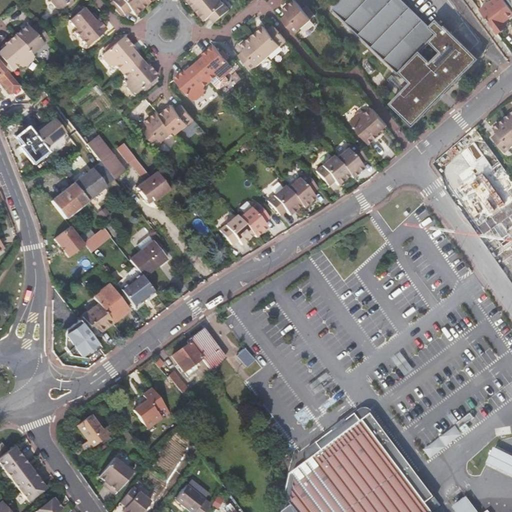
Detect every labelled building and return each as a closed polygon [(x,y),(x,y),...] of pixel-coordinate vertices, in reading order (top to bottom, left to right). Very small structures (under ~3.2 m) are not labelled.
[(49,0),(49,1),(56,8),(58,8),(59,9),(70,0),(49,0)] [(128,0),(111,0),(120,9),(128,0)] [(128,0),(120,9),(125,14),(131,9),(134,14),(136,12),(140,9),(146,3),(143,0),(128,0)] [(223,0),(204,0),(196,7),(202,13),(205,17),(207,19),(211,15),(216,21),(231,8),(223,0)] [(288,13),(283,18),(295,33),(313,18),(297,0),(294,0),(290,4),(286,7),(284,9),(288,13)] [(400,72),(402,70),(415,82),(394,103),(413,122),(431,104),(476,59),(446,27),(437,20),(431,26),(403,0),(343,0),(335,9),(400,72)] [(488,0),(479,7),(495,28),(503,21),(502,19),(511,11),(511,8),(505,0),(488,0)] [(87,44),(103,26),(98,21),(96,19),(94,20),(89,15),(83,7),(68,20),(76,29),(74,31),(86,44),(87,44)] [(48,40),(43,33),(36,25),(30,29),(26,25),(25,26),(21,29),(14,35),(31,55),(48,40)] [(87,44),(86,44),(106,28),(104,25),(103,26),(87,44)] [(270,55),(288,39),(275,25),(269,29),(266,25),(264,26),(260,30),(253,35),(270,55)] [(115,64),(121,71),(139,56),(135,51),(131,47),(133,45),(124,34),(102,53),(103,55),(103,57),(109,64),(111,64),(113,66),(115,64)] [(0,50),(0,62),(9,73),(18,65),(20,68),(22,67),(24,67),(31,61),(31,59),(33,57),(31,55),(14,35),(3,45),(5,47),(1,50),(0,50)] [(252,70),(270,55),(253,35),(247,41),(243,44),(241,45),(245,50),(239,55),(252,70)] [(201,58),(197,62),(211,79),(218,73),(221,76),(222,75),(225,75),(231,70),(231,67),(233,65),(214,43),(204,52),(205,55),(201,58)] [(139,56),(121,71),(127,78),(125,80),(126,82),(126,84),(132,91),(134,91),(136,92),(158,74),(148,63),(146,65),(143,61),(139,56)] [(0,79),(11,93),(20,85),(9,73),(0,62),(0,79)] [(211,79),(197,62),(192,66),(188,70),(186,67),(175,77),(194,99),(195,97),(198,98),(205,92),(205,89),(206,88),(204,85),(211,79)] [(195,118),(183,104),(177,108),(173,104),(171,105),(168,108),(161,114),(175,131),(178,134),(195,118)] [(366,114),(362,109),(350,119),(370,143),(391,126),(374,107),(366,114)] [(161,114),(159,111),(153,116),(149,120),(147,121),(151,126),(145,130),(158,146),(175,131),(161,114)] [(65,131),(54,117),(51,120),(43,127),(41,125),(33,131),(45,147),(65,131)] [(43,127),(51,120),(50,118),(41,125),(43,127)] [(511,145),(511,125),(506,118),(494,128),(497,133),(492,138),(504,152),(511,145)] [(33,131),(29,126),(16,136),(22,144),(19,146),(33,163),(48,151),(45,147),(33,131)] [(98,135),(87,144),(100,161),(114,178),(125,170),(98,135)] [(367,157),(354,142),(336,158),(350,174),(353,177),(360,172),(363,168),(365,167),(361,162),(367,157)] [(148,175),(123,143),(117,148),(128,163),(129,162),(142,179),(148,175)] [(511,179),(509,175),(494,154),(486,159),(479,165),(471,171),(468,173),(468,174),(494,211),(510,234),(511,232),(511,179)] [(336,158),(334,155),(316,170),(329,185),(335,180),(339,185),(340,183),(344,180),(350,174),(336,158)] [(114,178),(100,161),(73,182),(73,183),(87,200),(106,185),(105,185),(114,178)] [(318,186),(305,171),(287,186),(302,203),(304,206),(311,200),(315,197),(316,196),(312,191),(318,186)] [(156,173),(150,177),(163,194),(168,190),(156,173)] [(163,194),(150,177),(135,188),(144,200),(150,196),(153,201),(163,194)] [(87,200),(73,183),(51,200),(65,218),(87,200)] [(285,184),(268,199),(280,214),(286,209),(290,213),(292,212),(295,209),(302,203),(287,186),(285,184)] [(253,233),(255,236),(262,231),(266,227),(268,226),(264,222),(270,217),(257,202),(239,217),(253,233)] [(239,217),(236,214),(219,229),(231,244),(237,239),(241,243),(243,242),(247,239),(253,233),(239,217)] [(84,243),(70,225),(54,238),(68,257),(85,244),(84,243)] [(89,228),(80,236),(84,242),(94,234),(89,228)] [(103,229),(96,234),(101,241),(108,236),(103,229)] [(153,241),(129,260),(142,276),(166,258),(153,241)] [(138,271),(118,287),(133,307),(154,291),(142,276),(138,271)] [(108,284),(92,296),(98,304),(112,322),(128,310),(108,284)] [(112,322),(98,304),(84,315),(98,333),(112,322)] [(80,321),(68,305),(62,309),(62,312),(73,326),(80,321)] [(202,359),(212,372),(226,358),(206,327),(189,341),(191,343),(202,359)] [(79,329),(62,342),(62,351),(66,356),(87,340),(79,329)] [(191,343),(189,344),(173,356),(184,372),(196,364),(202,359),(191,343)] [(247,347),(246,347),(238,354),(248,366),(255,359),(246,348),(247,347)] [(158,358),(154,361),(159,367),(163,363),(158,358)] [(196,364),(184,372),(189,378),(200,369),(196,364)] [(180,380),(176,384),(183,393),(188,389),(180,380)] [(165,405),(152,387),(143,394),(147,399),(134,409),(147,427),(161,416),(157,410),(165,405)] [(161,416),(169,410),(165,405),(157,410),(161,416)] [(359,412),(363,418),(373,412),(369,406),(359,412)] [(84,442),(90,449),(109,433),(92,412),(75,425),(87,440),(84,442)] [(432,511),(363,418),(291,472),(285,493),(291,504),(281,510),(280,511),(432,511)] [(3,440),(0,442),(0,455),(9,448),(3,440)] [(16,444),(12,447),(9,448),(0,455),(0,460),(29,499),(47,486),(35,469),(34,468),(29,462),(29,461),(19,448),(16,444)] [(511,475),(511,456),(494,447),(491,453),(486,463),(506,473),(511,475)] [(104,486),(110,490),(131,472),(114,457),(98,476),(104,481),(106,483),(104,486)] [(131,472),(110,490),(114,493),(131,472)] [(206,511),(211,504),(186,484),(175,498),(191,511),(206,511)] [(133,486),(120,501),(126,506),(122,511),(123,511),(141,511),(150,500),(133,486)] [(36,509),(38,511),(54,511),(62,506),(54,495),(36,509)] [(478,511),(466,496),(459,502),(466,511),(478,511)] [(2,500),(0,501),(0,511),(12,511),(3,499),(2,500)] [(466,511),(459,502),(452,507),(455,511),(466,511)]
